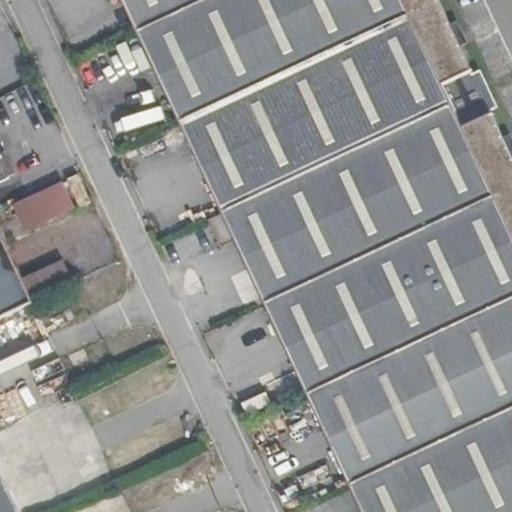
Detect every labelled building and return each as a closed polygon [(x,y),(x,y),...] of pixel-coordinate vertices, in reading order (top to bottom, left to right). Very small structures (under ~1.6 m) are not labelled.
[(123,0),(139,32),(182,125),(224,213),(237,241),(268,306),(309,394),(352,485),(364,511),(511,511),(511,158),(490,111),(497,107),(480,70),(473,74),(438,0),(123,0)] [(0,511),(20,511),(0,468),(0,318),(34,303),(6,242),(0,230),(0,183),(10,179),(0,157),(0,511)] [(65,186),(31,197),(40,224),(74,213),(65,186)] [(237,241),(224,213),(209,220),(222,248),(237,241)] [(23,375),(0,385),(0,427),(39,409),(23,375)]
